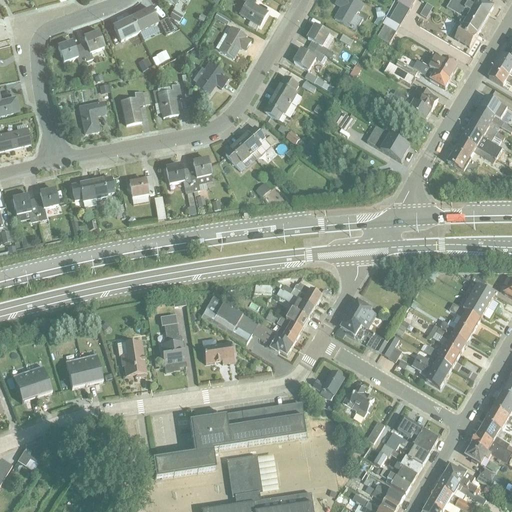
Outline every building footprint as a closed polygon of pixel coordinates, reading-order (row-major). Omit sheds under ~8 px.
[(247,3),(238,17),(250,24),(248,28),(256,33),(259,29),(261,30),(269,14),(255,6),(258,1),(257,0),(242,0),(242,1),(247,3)] [(341,10),(334,21),(356,34),(363,21),(357,17),(358,14),(360,15),(365,7),(353,0),(338,0),(335,6),(341,10)] [(389,21),(401,27),(416,0),(399,0),(397,4),(399,5),(389,21)] [(490,17),(462,0),(461,0),(452,0),(447,10),(463,19),(460,25),(463,27),(478,36),(481,31),(490,17)] [(461,0),(462,0),(490,17),(495,8),(488,4),(489,2),(485,0),(478,0),(477,2),(474,0),(461,0)] [(427,5),(420,17),(427,20),(433,9),(427,5)] [(384,9),(376,11),(378,20),(377,22),(382,25),(386,19),(384,9)] [(132,19),(140,36),(159,27),(151,10),(132,19)] [(173,12),(170,18),(175,21),(174,23),(178,25),(179,24),(180,24),(183,18),(173,12)] [(217,14),(214,20),(227,27),(230,21),(217,14)] [(140,36),(132,19),(112,29),(121,46),(140,36)] [(401,27),(389,21),(386,19),(383,26),(385,27),(377,39),(390,46),(401,27)] [(167,21),(160,25),(167,37),(174,34),(167,21)] [(312,44),(310,49),(331,61),(334,55),(329,52),(328,51),(335,40),(331,37),(332,36),(315,27),(307,41),(312,44)] [(455,27),(450,37),(453,39),(458,29),(455,27)] [(478,36),(463,27),(455,41),(470,50),(478,36)] [(224,35),(216,50),(219,52),(218,53),(234,62),(240,51),(246,54),(253,43),(247,40),(248,38),(231,29),(226,37),(224,35)] [(80,47),(86,64),(93,61),(92,56),(105,51),(99,34),(83,39),(86,45),(80,47)] [(343,37),(340,42),(351,48),(354,42),(343,37)] [(86,64),(80,47),(74,49),(72,43),(57,49),(64,66),(77,61),(79,67),(86,64)] [(327,60),(310,49),(306,54),(301,51),(293,65),(310,74),(317,62),(322,65),(324,66),(327,60)] [(156,58),(152,61),(155,67),(156,68),(169,60),(165,52),(155,57),(156,58)] [(390,65),(415,80),(419,72),(432,79),(430,83),(439,88),(446,92),(451,82),(429,70),(418,63),(413,70),(390,57),(387,63),(390,65)] [(495,69),(511,79),(511,62),(509,60),(503,57),(495,69)] [(429,70),(451,82),(454,77),(460,68),(443,59),(442,62),(436,58),(429,70)] [(147,61),(138,65),(143,74),(152,69),(147,61)] [(202,70),(193,83),(196,85),(195,88),(209,97),(216,87),(222,91),(229,81),(224,77),(225,76),(209,65),(204,72),(202,70)] [(415,80),(390,65),(384,74),(399,83),(401,81),(412,88),(416,80),(415,80)] [(356,69),(350,78),(356,81),(361,72),(356,69)] [(511,79),(495,69),(489,80),(503,88),(507,83),(511,86),(511,79)] [(308,74),(305,80),(332,97),(336,91),(308,74)] [(275,97),(292,107),(299,96),(296,95),(300,88),(285,79),(275,97)] [(306,84),(303,89),(313,96),(317,90),(306,84)] [(108,87),(99,89),(101,97),(110,95),(108,87)] [(159,105),(161,115),(162,121),(179,118),(176,102),(182,101),(179,87),(158,91),(158,92),(153,93),(156,105),(159,105)] [(411,102),(432,114),(439,102),(434,100),(435,98),(419,89),(411,102)] [(92,102),(93,94),(84,93),(83,101),(92,102)] [(432,114),(411,102),(396,93),(394,98),(399,101),(403,103),(401,107),(426,123),(427,122),(432,114)] [(135,101),(120,104),(125,129),(143,125),(139,109),(145,108),(145,107),(150,107),(147,94),(142,94),(134,96),(135,101)] [(0,95),(0,119),(20,115),(16,98),(2,102),(0,95)] [(292,107),(275,97),(264,115),(279,124),(283,117),(286,118),(290,120),(297,109),(292,107)] [(480,110),(501,123),(508,111),(486,99),(480,110)] [(88,128),(89,136),(99,134),(96,120),(107,117),(104,105),(80,110),(83,129),(88,128)] [(318,107),(314,113),(319,116),(323,109),(318,107)] [(474,120),(497,134),(500,129),(511,136),(511,134),(511,128),(501,123),(480,110),(474,120)] [(339,113),(332,123),(336,126),(336,128),(346,134),(354,122),(343,116),(339,113)] [(312,120),(309,124),(317,129),(320,125),(312,120)] [(468,131),(492,145),(495,139),(503,144),(506,139),(497,134),(474,120),(468,131)] [(18,133),(0,136),(0,153),(30,147),(26,129),(27,129),(26,126),(17,129),(18,133)] [(281,128),(278,132),(286,138),(289,133),(281,128)] [(240,143),(253,158),(257,162),(272,149),(271,149),(272,148),(266,141),(255,129),(240,143)] [(376,129),(367,145),(401,165),(411,149),(376,129)] [(462,141),(478,150),(481,145),(482,146),(482,147),(494,154),(495,152),(497,153),(496,155),(501,158),(504,152),(492,145),(468,131),(462,141)] [(292,134),(286,140),(300,151),(304,144),(292,134)] [(266,141),(272,148),(276,144),(270,137),(266,141)] [(495,139),(492,145),(500,149),(503,144),(495,139)] [(455,153),(471,162),(475,155),(482,160),(494,166),(496,162),(478,150),(462,141),(455,153)] [(253,158),(240,143),(224,156),(241,174),(247,169),(244,166),(253,158)] [(291,152),(286,156),(291,163),(297,158),(291,152)] [(471,162),(455,153),(448,165),(464,175),(466,171),(477,170),(479,167),(478,166),(471,162)] [(471,162),(478,166),(482,160),(475,155),(471,162)] [(188,170),(193,194),(194,194),(198,193),(200,193),(199,187),(206,186),(212,184),(211,179),(212,178),(208,160),(192,163),(193,169),(188,170)] [(193,194),(188,170),(182,172),(181,166),(165,170),(169,188),(184,185),(186,196),(187,196),(190,209),(187,210),(189,217),(196,216),(192,195),(193,194)] [(144,182),(129,185),(133,207),(149,205),(148,199),(155,197),(151,178),(143,180),(144,182)] [(91,183),(96,208),(108,205),(107,200),(108,200),(107,197),(115,196),(110,179),(91,183)] [(96,208),(91,183),(71,187),(74,204),(82,203),(82,205),(83,205),(84,210),(96,208)] [(266,184),(256,193),(262,200),(271,191),(266,184)] [(34,202),(40,223),(47,222),(45,212),(59,209),(55,191),(39,195),(40,200),(34,202)] [(40,223),(34,202),(29,203),(28,197),(12,201),(16,219),(17,219),(18,224),(30,221),(31,226),(40,223)] [(203,198),(196,200),(199,210),(206,209),(203,198)] [(162,200),(154,201),(158,223),(166,221),(162,200)] [(219,203),(212,204),(214,213),(221,212),(219,203)] [(119,206),(114,207),(117,221),(122,219),(121,215),(124,215),(122,207),(120,207),(119,206)] [(77,223),(71,224),(74,237),(80,235),(81,238),(88,236),(92,236),(92,234),(88,235),(87,227),(78,229),(77,223)] [(95,224),(87,225),(89,233),(97,232),(95,224)] [(12,233),(1,235),(3,246),(14,244),(12,233)] [(29,239),(21,242),(22,249),(31,246),(29,239)] [(475,277),(472,283),(483,290),(486,283),(475,277)] [(511,281),(507,279),(503,286),(508,289),(504,296),(511,300),(511,281)] [(304,304),(315,311),(323,298),(300,285),(298,288),(297,287),(295,291),(302,295),(308,298),(304,304)] [(256,289),(255,295),(271,296),(273,288),(265,287),(256,287),(256,289)] [(281,291),(291,296),(294,292),(285,287),(285,288),(282,287),(281,290),(281,291)] [(471,300),(488,310),(495,298),(478,288),(471,300)] [(291,296),(281,291),(278,297),(296,307),(293,312),(309,322),(315,311),(304,304),(298,301),(291,296)] [(291,296),(298,301),(302,295),(295,291),(294,292),(291,296)] [(253,337),(259,327),(213,300),(200,321),(246,348),(253,337)] [(464,312),(481,322),(488,310),(471,300),(464,312)] [(347,320),(368,332),(377,316),(371,313),(372,311),(358,302),(353,310),(354,311),(353,313),(352,312),(347,320)] [(413,303),(410,309),(416,312),(419,306),(413,303)] [(454,325),(473,336),(481,322),(464,312),(452,305),(449,310),(451,311),(450,313),(458,317),(454,325)] [(309,322),(293,312),(287,322),(303,332),(307,326),(309,322)] [(408,312),(404,319),(408,321),(412,314),(408,312)] [(271,313),(267,321),(274,325),(278,317),(271,313)] [(195,315),(189,317),(192,324),(197,321),(195,315)] [(167,346),(161,347),(164,368),(165,376),(173,375),(173,374),(180,373),(179,370),(186,369),(183,344),(182,344),(182,340),(181,339),(180,338),(179,338),(176,319),(163,321),(167,346)] [(278,338),(294,348),(303,332),(287,322),(282,319),(277,326),(283,329),(278,338)] [(368,332),(347,320),(341,330),(348,334),(347,336),(354,340),(356,338),(361,342),(364,336),(371,341),(367,348),(381,357),(388,345),(383,342),(383,341),(368,332)] [(402,323),(395,336),(402,340),(409,327),(402,323)] [(440,330),(467,346),(473,336),(454,325),(450,323),(449,326),(444,323),(440,330)] [(259,327),(253,337),(267,345),(265,348),(279,357),(280,355),(287,360),(294,348),(278,338),(259,327)] [(446,348),(461,357),(467,346),(440,330),(435,327),(429,338),(439,344),(442,346),(446,348)] [(388,345),(396,350),(400,343),(392,339),(389,344),(388,345)] [(215,341),(202,344),(206,367),(222,364),(222,367),(236,365),(232,345),(216,347),(215,341)] [(124,345),(117,346),(119,358),(120,358),(122,369),(124,369),(125,380),(134,378),(135,380),(147,379),(146,376),(147,376),(142,345),(124,347),(124,345)] [(388,345),(381,357),(389,361),(396,350),(388,345)] [(438,362),(453,371),(461,357),(446,348),(442,356),(437,354),(424,346),(421,352),(438,362)] [(442,356),(446,348),(442,346),(437,354),(442,356)] [(396,350),(389,361),(396,365),(403,354),(396,350)] [(81,361),(87,388),(103,384),(97,357),(81,361)] [(416,362),(447,381),(453,371),(438,362),(436,365),(429,361),(428,362),(419,357),(416,362)] [(87,388),(81,361),(66,364),(72,391),(74,391),(74,390),(85,388),(87,388)] [(402,362),(398,368),(405,372),(408,366),(402,362)] [(447,381),(416,362),(412,368),(421,374),(420,376),(428,380),(426,383),(440,391),(447,381)] [(28,374),(37,400),(52,395),(43,369),(28,374)] [(37,400),(28,374),(13,379),(22,406),(24,405),(24,404),(35,400),(35,401),(37,400)] [(317,383),(314,389),(316,390),(322,394),(320,397),(331,403),(344,381),(333,374),(325,388),(317,383)] [(503,394),(511,399),(511,383),(510,382),(503,394)] [(316,390),(314,389),(310,386),(306,393),(312,397),(316,390)] [(349,395),(343,406),(357,414),(356,416),(364,421),(368,414),(371,416),(374,410),(371,408),(375,401),(366,396),(367,394),(359,389),(354,398),(349,395)] [(494,409),(511,419),(511,417),(511,399),(503,394),(494,409)] [(194,456),(153,463),(155,482),(215,473),(213,454),(307,439),(303,406),(226,417),(226,419),(208,422),(207,418),(195,419),(196,423),(189,424),(194,456)] [(486,423),(502,433),(507,425),(511,427),(511,420),(511,419),(494,409),(486,423)] [(419,440),(424,432),(406,422),(398,434),(409,440),(413,442),(415,438),(419,440)] [(494,444),(511,455),(511,448),(510,448),(502,443),(506,436),(502,433),(486,423),(478,435),(494,444)] [(370,438),(368,442),(373,445),(374,446),(385,428),(378,424),(370,438)] [(409,440),(407,443),(430,457),(439,441),(424,432),(419,440),(415,438),(413,442),(409,440)] [(393,435),(386,447),(396,453),(399,449),(406,453),(408,451),(412,454),(408,461),(422,469),(430,457),(407,443),(393,435)] [(488,455),(492,457),(507,466),(511,457),(511,455),(494,444),(478,435),(472,446),(488,455)] [(368,442),(370,438),(365,436),(361,442),(366,445),(368,442)] [(30,462),(36,466),(49,446),(43,442),(39,444),(35,450),(30,448),(26,449),(18,464),(26,469),(30,462)] [(488,455),(472,446),(465,458),(472,463),(471,464),(477,467),(478,466),(481,468),(486,461),(489,463),(492,457),(488,455)] [(385,447),(380,455),(387,459),(389,461),(391,457),(404,465),(401,468),(417,477),(422,469),(408,461),(396,453),(386,447),(385,447)] [(387,459),(380,455),(374,466),(381,470),(387,459)] [(236,507),(205,511),(314,511),(312,496),(262,503),(261,496),(263,495),(263,494),(279,492),(274,457),(227,463),(232,500),(235,500),(236,507)] [(50,459),(48,463),(59,470),(62,466),(50,459)] [(30,462),(26,469),(33,474),(37,467),(36,466),(30,462)] [(417,477),(401,468),(391,462),(389,465),(390,466),(389,469),(392,471),(391,472),(394,473),(395,471),(401,475),(398,480),(411,488),(417,477)] [(140,467),(131,468),(134,485),(142,484),(142,481),(140,467)] [(445,478),(478,497),(480,492),(478,491),(478,489),(472,486),(475,480),(468,475),(459,470),(458,472),(451,468),(445,478)] [(493,483),(504,490),(507,485),(495,478),(496,477),(484,469),(480,476),(481,476),(493,483)] [(411,488),(398,480),(384,472),(381,478),(387,482),(386,485),(406,496),(411,488)] [(493,483),(481,476),(477,482),(503,497),(507,491),(504,490),(493,483)] [(439,488),(463,503),(466,497),(484,507),(486,503),(478,497),(445,478),(439,488)] [(378,487),(375,492),(400,507),(405,498),(391,490),(389,493),(378,487)] [(397,511),(400,507),(375,492),(368,488),(365,493),(384,504),(382,508),(389,511),(397,511)] [(428,506),(438,511),(444,511),(445,511),(460,511),(461,511),(478,511),(463,503),(439,488),(428,506)] [(366,509),(368,505),(369,503),(357,496),(353,502),(360,506),(366,509)]
